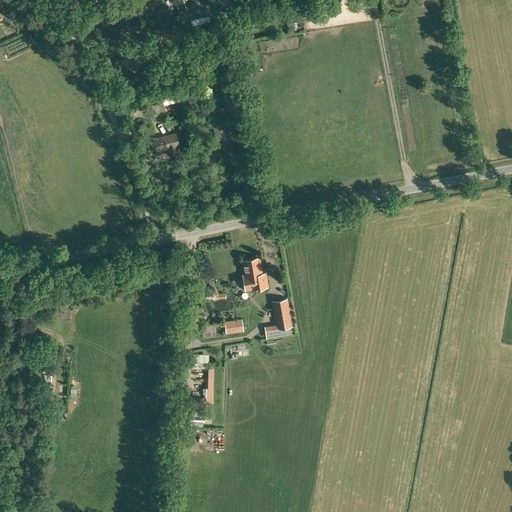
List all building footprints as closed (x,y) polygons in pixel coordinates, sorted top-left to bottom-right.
[(132,47),(121,60),(134,71),(145,57),(132,47)] [(222,65),(219,50),(195,56),(197,66),(203,65),(204,69),(222,65)] [(180,56),(169,51),(163,64),(173,69),(180,56)] [(190,55),(184,53),(179,65),(185,68),(190,55)] [(161,113),(162,100),(158,100),(158,104),(153,104),(152,113),(161,113)] [(225,122),(213,124),(217,145),(229,142),(225,122)] [(154,139),(157,150),(168,148),(170,155),(177,154),(175,146),(178,145),(175,134),(154,139)] [(245,290),(252,289),(252,290),(266,287),(264,274),(261,274),(258,258),(243,261),(246,275),(243,276),(243,280),(242,283),(242,287),(245,288),(245,290)] [(291,327),(286,300),(272,302),(276,329),(291,327)] [(243,331),(241,319),(224,321),(226,333),(243,331)] [(203,407),(203,399),(190,398),(189,406),(203,407)]
